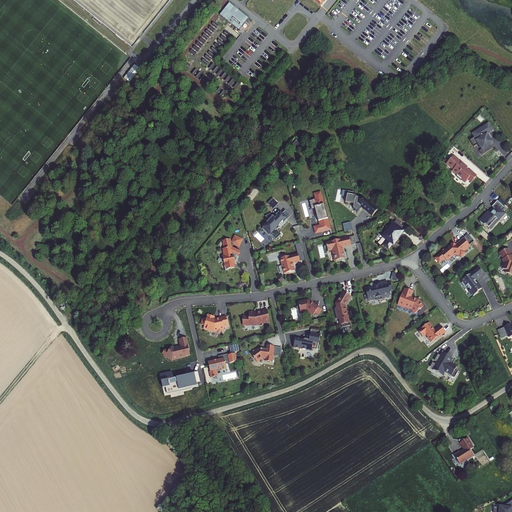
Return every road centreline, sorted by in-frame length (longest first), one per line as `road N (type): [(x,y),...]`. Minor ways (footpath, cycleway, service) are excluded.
road 1 (unclassified): [(511,385),(445,421),(422,407),(381,355),(365,351),(284,391),(150,423),(127,408),(43,293),(0,253)]
road 2 (residential): [(160,314),(178,303),(265,294),(407,259)]
road 3 (residential): [(511,163),(407,259)]
road 4 (residential): [(407,259),(459,322),(511,306)]
